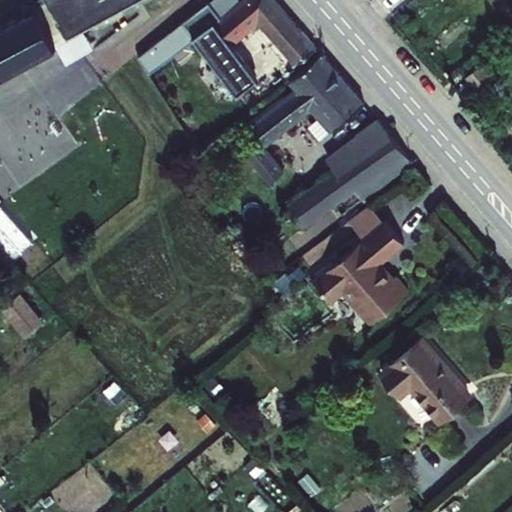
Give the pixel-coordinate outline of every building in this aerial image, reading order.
[(43,0),(0,23),(0,71),(69,36),(49,0),(43,0)] [(85,27),(69,0),(49,0),(69,36),(85,27)] [(69,0),(85,27),(132,0),(69,0)] [(319,44),(279,0),(244,0),(225,16),(212,1),(144,55),(155,72),(198,38),(238,89),(257,73),(235,46),(256,28),(284,61),(272,70),(279,78),(319,44)] [(244,0),(212,0),(212,1),(225,16),(244,0)] [(265,135),(249,146),(267,167),(276,178),(291,166),(269,140),(318,101),(339,125),(369,100),(323,50),(294,76),(303,85),(254,123),(265,135)] [(485,63),(475,72),(480,77),(490,69),(485,63)] [(494,74),(490,69),(480,77),(484,81),(494,74)] [(93,90),(76,104),(103,130),(127,111),(104,81),(93,90)] [(76,104),(63,113),(87,143),(103,130),(76,104)] [(311,190),(295,202),(311,223),(341,199),(384,165),(394,178),(420,158),(409,145),(408,147),(393,132),(396,130),(382,116),(364,131),(373,141),(311,190)] [(384,165),(341,199),(350,211),(394,178),(384,165)] [(390,214),(377,197),(355,214),(368,231),(390,214)] [(0,202),(0,238),(15,255),(36,237),(3,200),(0,202)] [(410,236),(392,213),(390,214),(368,231),(318,270),(334,291),(346,282),(352,284),(362,296),(361,302),(371,316),(412,284),(400,268),(398,270),(393,269),(385,259),(386,254),(410,236)] [(5,302),(26,334),(47,320),(26,288),(5,302)] [(435,330),(393,366),(410,385),(421,376),(451,410),(482,383),(435,330)]
